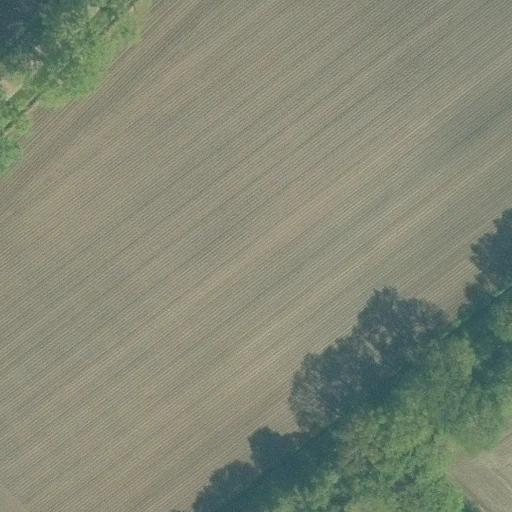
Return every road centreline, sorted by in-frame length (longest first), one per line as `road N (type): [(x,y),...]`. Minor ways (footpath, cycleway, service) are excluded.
road 1 (track): [(511,326),(271,511)]
road 2 (tertiary): [(0,93),(94,0)]
